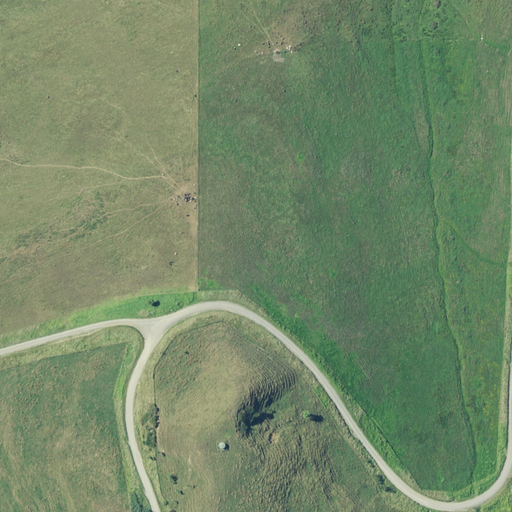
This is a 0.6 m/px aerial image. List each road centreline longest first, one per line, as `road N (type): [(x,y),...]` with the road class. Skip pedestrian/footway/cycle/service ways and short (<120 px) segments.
road 1 (unclassified): [(511,323),(503,474),(481,499),(449,508),(416,503),(381,467),(333,391),(275,324),(223,299),(152,325)]
road 2 (unclassified): [(152,325),(132,417),(156,511)]
road 3 (unclassified): [(152,325),(92,329),(0,355)]
